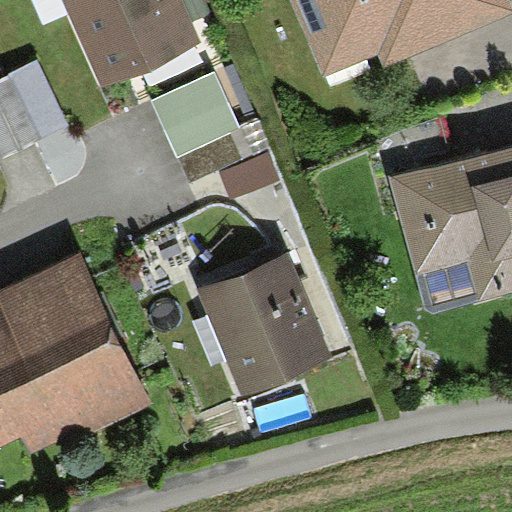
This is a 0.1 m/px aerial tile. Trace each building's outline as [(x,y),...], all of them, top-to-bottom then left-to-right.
[(163,0),(61,0),(98,90),(186,54),(163,0)] [(497,0),(298,0),(322,54),(371,33),(381,54),(499,3),(497,0)] [(7,72),(0,75),(0,132),(5,144),(34,131),(7,72)] [(511,161),(388,192),(411,283),(465,270),(473,305),(511,295),(511,161)] [(325,345),(287,251),(208,283),(246,377),(325,345)] [(0,422),(26,412),(36,434),(138,391),(81,258),(0,291),(0,422)]
